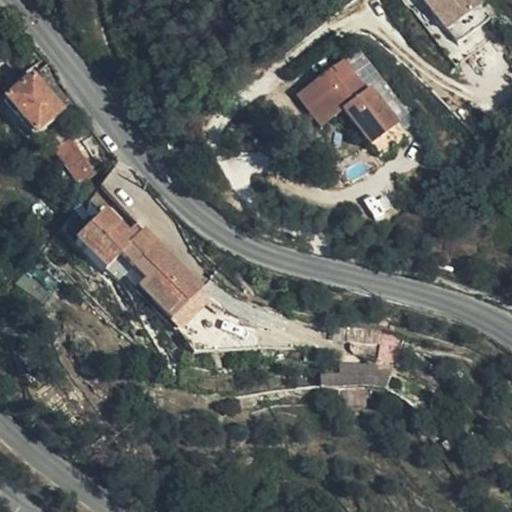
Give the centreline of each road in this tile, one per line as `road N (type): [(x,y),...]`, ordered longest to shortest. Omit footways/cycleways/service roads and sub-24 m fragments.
road 1 (secondary): [(13,0),(207,224),(270,259),(483,313),(511,329)]
road 2 (secondary): [(119,511),(0,429)]
